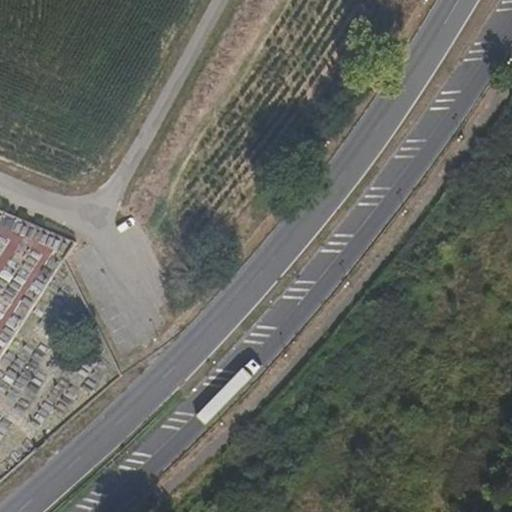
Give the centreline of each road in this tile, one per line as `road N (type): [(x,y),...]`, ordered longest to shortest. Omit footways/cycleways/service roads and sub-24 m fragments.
road 1 (secondary): [(458,0),(378,124),(238,301),(17,511)]
road 2 (secondary): [(103,511),(226,396),(330,279),(511,30)]
